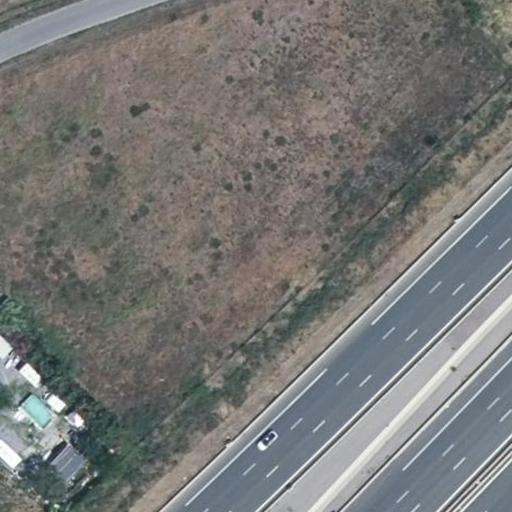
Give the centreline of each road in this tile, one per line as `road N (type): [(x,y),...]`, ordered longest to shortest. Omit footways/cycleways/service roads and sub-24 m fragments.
road 1 (motorway): [(511,224),(216,511)]
road 2 (motorway): [(511,396),(399,511)]
road 3 (unclassified): [(122,0),(0,48)]
